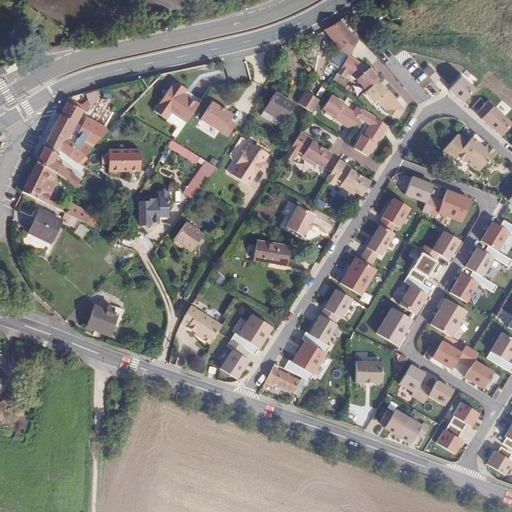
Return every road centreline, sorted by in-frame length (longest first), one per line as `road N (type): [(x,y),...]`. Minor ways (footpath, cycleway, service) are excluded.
road 1 (residential): [(392,161),(486,204),(411,349),(498,407)]
road 2 (secondary): [(7,120),(89,77),(268,35),(341,0)]
road 3 (secondary): [(305,0),(77,59),(0,99)]
road 4 (residential): [(241,401),(392,161)]
road 5 (residential): [(462,480),(241,401)]
road 6 (residential): [(161,375),(0,317)]
road 7 (residential): [(392,161),(422,113),(440,108),(459,108),(511,155)]
road 8 (residential): [(143,252),(173,330),(161,375)]
